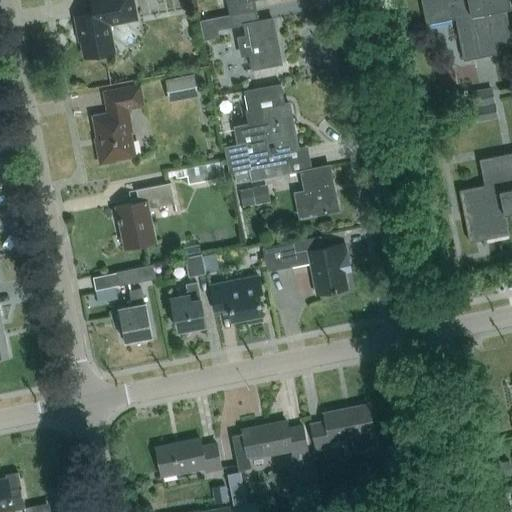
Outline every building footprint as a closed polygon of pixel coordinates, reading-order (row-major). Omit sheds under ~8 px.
[(89,0),(92,13),(75,17),(77,31),(79,31),(81,41),(84,57),(114,51),(109,23),(135,18),(131,0),(89,0)] [(227,0),(228,2),(231,15),(257,9),(255,0),(227,0)] [(463,60),(511,50),(511,41),(505,9),(511,7),(509,0),(421,0),(426,24),(455,19),(463,60)] [(253,68),(281,63),(272,19),(260,21),(257,9),(231,15),(214,18),(202,20),(200,20),(204,40),(218,38),(217,31),(245,26),(247,38),(239,39),(242,55),(251,53),(253,68)] [(195,74),(166,80),(169,96),(198,91),(195,74)] [(144,105),(140,85),(105,92),(109,113),(95,116),(101,148),(98,149),(101,164),(116,161),(115,158),(135,154),(130,131),(133,131),(128,108),(144,105)] [(472,94),(475,106),(494,102),(492,90),(472,94)] [(494,102),(475,106),(477,119),(496,115),(494,102)] [(257,156),(249,158),(247,145),(225,149),(230,172),(249,168),(287,161),(285,150),(297,147),(288,103),(260,108),(260,106),(247,109),(257,156)] [(511,152),(479,159),(484,185),(459,190),(469,242),(509,234),(505,214),(511,212),(511,152)] [(225,177),(222,161),(168,171),(169,175),(176,174),(176,178),(186,176),(188,184),(225,177)] [(252,181),(289,174),(287,161),(249,168),(252,181)] [(295,193),(300,217),(338,210),(329,165),(302,171),(306,190),(295,193)] [(115,206),(124,249),(156,243),(149,209),(175,204),(171,182),(136,189),(139,201),(115,206)] [(267,186),(241,191),(244,207),(270,201),(267,186)] [(336,290),(347,288),(344,271),(342,261),(348,260),(344,243),(323,248),(321,236),(262,247),(267,271),(292,266),(290,255),(308,252),(310,263),(316,294),(332,291),(336,290)] [(186,257),(190,275),(205,272),(201,254),(186,257)] [(153,266),(118,272),(120,285),(155,278),(153,266)] [(261,314),(262,314),(258,293),(261,292),(258,275),(247,277),(248,282),(225,286),(225,282),(209,285),(214,311),(230,308),(232,320),(248,317),(249,323),(262,320),(261,314)] [(171,297),(178,330),(205,324),(197,283),(187,285),(189,294),(171,297)] [(119,308),(125,340),(154,335),(147,303),(144,303),(141,289),(130,291),(133,305),(119,308)] [(0,357),(10,356),(5,330),(0,331),(0,357)] [(373,432),(368,404),(324,413),(325,420),(311,423),(316,449),(331,445),(330,440),(347,437),(349,449),(374,444),(372,432),(373,432)] [(248,458),(290,450),(293,464),(308,462),(301,425),(287,428),(286,421),(242,430),(243,434),(232,435),(238,470),(250,467),(248,458)] [(155,447),(158,457),(161,475),(178,472),(178,471),(204,466),(205,471),(221,468),(216,443),(201,446),(200,438),(155,447)] [(407,467),(405,457),(390,460),(392,471),(407,467)] [(509,460),(490,464),(493,477),(511,473),(509,460)] [(317,483),(314,470),(298,473),(300,486),(317,483)] [(5,475),(6,479),(0,479),(0,511),(5,511),(24,509),(24,511),(26,511),(18,473),(5,475)] [(228,501),(225,484),(211,486),(214,504),(228,501)]
